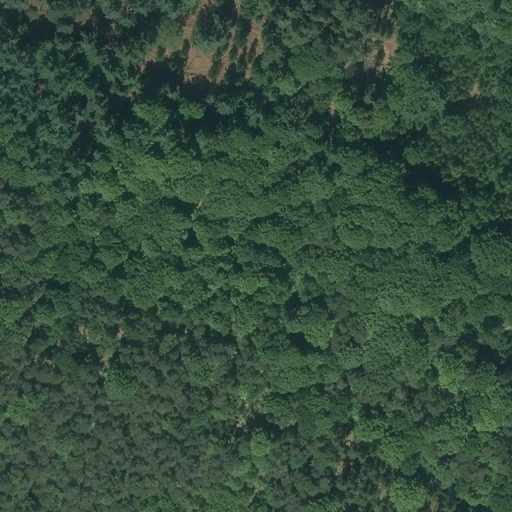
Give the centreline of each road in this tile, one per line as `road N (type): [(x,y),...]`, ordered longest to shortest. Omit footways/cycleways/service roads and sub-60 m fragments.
road 1 (track): [(165,321),(236,326),(261,336),(329,408)]
road 2 (track): [(397,458),(474,384),(511,326)]
road 3 (track): [(0,151),(106,265)]
